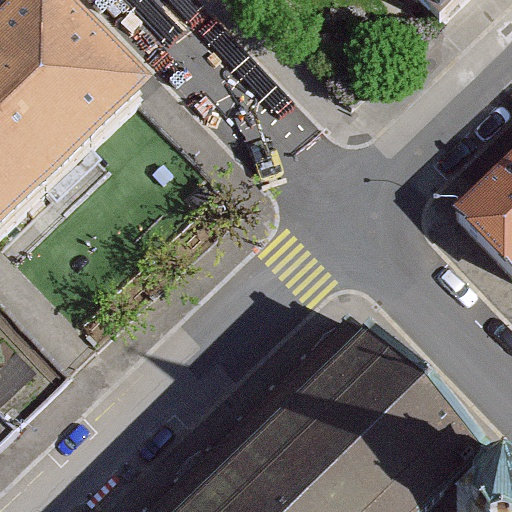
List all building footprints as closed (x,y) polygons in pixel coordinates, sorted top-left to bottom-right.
[(410,0),(439,30),(469,0),(410,0)] [(0,45),(0,241),(68,176),(141,106),(42,4),(0,45)] [(163,169),(153,178),(159,186),(169,177),(163,169)] [(471,208),(456,222),(511,279),(511,169),(471,208)] [(511,511),(511,491),(506,486),(503,489),(500,485),(498,487),(489,478),(492,474),(491,473),(494,470),(488,464),(485,467),(452,434),(456,430),(450,424),(447,427),(414,394),(418,390),(412,384),(408,387),(376,354),(380,350),(375,344),(371,348),(369,346),(368,348),(350,329),(349,330),(346,326),(341,330),(344,334),(338,340),(335,336),(311,358),(315,362),(309,368),(305,364),(301,369),(304,372),(277,399),(273,395),(269,399),(272,403),(245,429),(241,425),(237,430),(240,433),(213,459),(210,456),(205,460),(208,464),(207,466),(200,458),(177,481),(183,488),(181,490),(178,486),(173,490),(177,494),(157,511),(511,511)] [(0,417),(0,449),(16,434),(0,417)]
